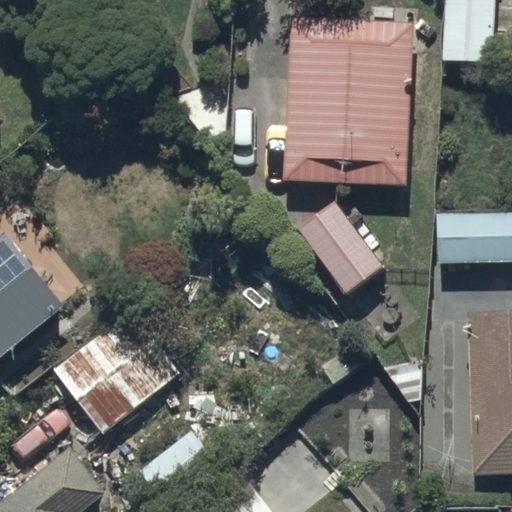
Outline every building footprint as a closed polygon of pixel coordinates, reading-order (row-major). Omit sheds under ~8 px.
[(481,0),(434,0),(432,64),(479,66),(481,0)] [(404,28),(278,21),(269,183),(395,190),(404,28)] [(328,206),(286,235),(331,301),(374,273),(328,206)] [(511,218),(426,219),(426,270),(511,269),(511,218)] [(0,355),(50,315),(0,253),(0,355)] [(130,307),(43,374),(93,438),(180,371),(130,307)] [(511,314),(454,316),(459,481),(511,479),(511,314)] [(189,433),(129,476),(153,510),(215,466),(220,474),(258,447),(243,426),(204,454),(189,433)] [(0,511),(69,511),(90,497),(61,457),(0,500),(0,511)] [(221,511),(205,511),(197,500),(181,511),(271,511),(240,468),(219,483),(234,503),(221,511)]
